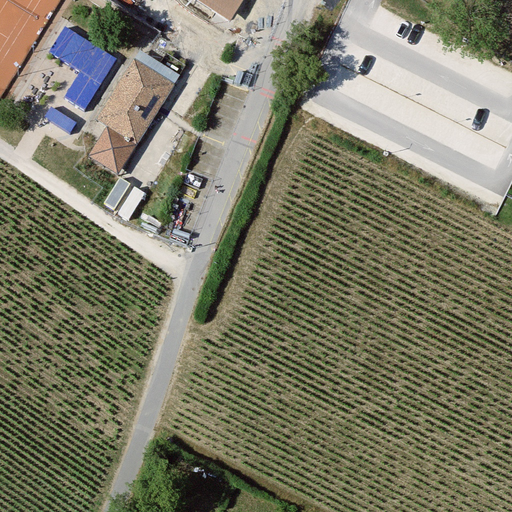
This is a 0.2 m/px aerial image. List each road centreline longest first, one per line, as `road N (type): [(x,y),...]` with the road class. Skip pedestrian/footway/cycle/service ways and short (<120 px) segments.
road 1 (unclassified): [(242,149),(114,511)]
road 2 (track): [(196,272),(160,258),(0,146)]
road 3 (residential): [(285,0),(242,149)]
